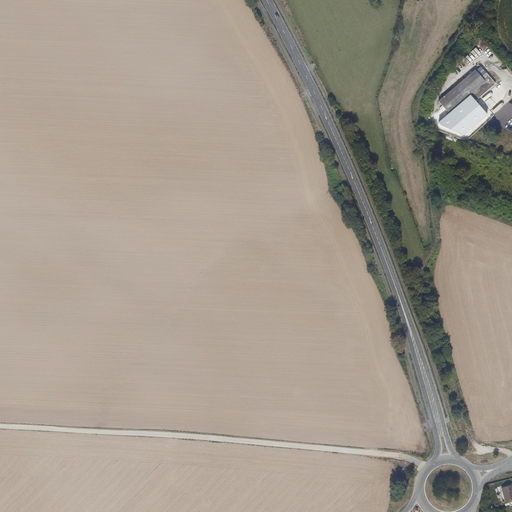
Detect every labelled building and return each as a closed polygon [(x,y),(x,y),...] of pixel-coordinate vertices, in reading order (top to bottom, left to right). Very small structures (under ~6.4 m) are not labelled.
[(470,77),(439,102),(448,114),(452,111),(457,117),(490,90),(481,80),(476,84),(470,77)] [(483,122),(478,116),(465,128),(442,120),(439,126),(428,122),(429,128),(466,142),(471,134),(483,122)] [(492,118),(482,127),(484,130),(494,121),(492,118)] [(511,141),(507,138),(503,144),(511,151),(511,141)] [(511,500),(511,485),(502,488),(505,502),(511,500)]
